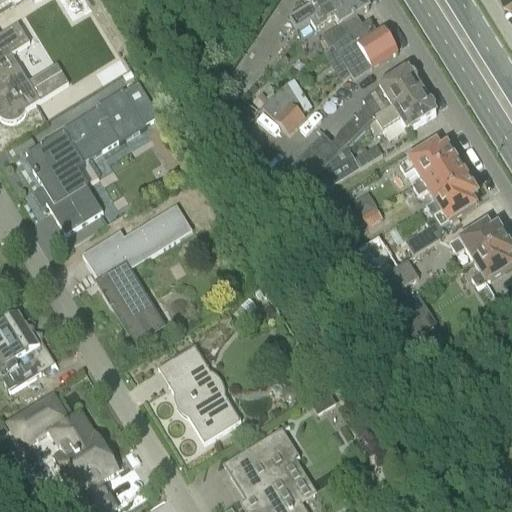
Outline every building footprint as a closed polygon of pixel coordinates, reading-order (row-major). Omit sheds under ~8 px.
[(304,0),(310,9),(288,23),(295,34),(308,25),(347,0),(304,0)] [(358,0),(347,0),(308,25),(314,34),(333,22),(339,32),(338,33),(320,44),(328,56),(332,52),(349,38),(350,38),(361,30),(356,21),(368,13),(358,0)] [(350,38),(349,38),(357,50),(376,38),(369,26),(368,26),(361,30),(350,38)] [(0,124),(1,125),(5,127),(9,127),(15,126),(19,125),(21,122),(23,119),(24,116),(67,89),(56,69),(27,87),(10,59),(29,48),(17,28),(0,38),(0,124)] [(357,50),(349,38),(332,52),(332,53),(348,79),(352,85),(361,80),(396,58),(381,35),(376,38),(357,50)] [(341,87),(348,79),(332,53),(323,59),(341,87)] [(339,137),(332,150),(341,160),(346,155),(350,150),(375,127),(421,98),(414,87),(415,84),(413,80),(409,79),(407,75),(390,86),(378,93),(361,107),(364,111),(359,115),(360,117),(339,137)] [(277,97),(305,125),(313,115),(293,84),(286,88),(277,97)] [(137,88),(123,96),(122,95),(95,111),(96,113),(61,135),(62,136),(25,159),(27,163),(25,165),(45,197),(40,200),(64,240),(102,217),(85,191),(87,190),(77,173),(84,169),(83,168),(117,147),(118,148),(145,132),(144,130),(158,122),(137,88)] [(252,90),(243,100),(247,104),(256,94),(252,90)] [(277,97),(260,113),(288,141),(305,125),(277,97)] [(427,107),(421,98),(375,127),(382,137),(399,127),(406,137),(434,119),(432,116),(433,113),(430,108),(427,107)] [(261,100),(253,108),(258,114),(266,105),(261,100)] [(322,141),(287,176),(318,200),(331,192),(322,178),(341,160),(332,150),(322,141)] [(413,176),(420,186),(455,165),(454,163),(453,156),(447,153),(446,151),(439,154),(435,147),(398,171),(405,181),(413,176)] [(341,160),(322,178),(331,192),(359,174),(381,160),(377,153),(354,167),(346,155),(341,160)] [(426,196),(433,207),(468,186),(466,183),(467,177),(461,175),(455,165),(420,186),(420,187),(412,192),(418,202),(426,196)] [(427,234),(404,248),(413,262),(422,257),(439,246),(442,237),(439,234),(475,211),(471,204),(477,200),(475,197),(475,191),(470,188),(468,186),(433,207),(421,215),(428,227),(424,229),(427,234)] [(361,203),(370,217),(373,215),(375,214),(378,213),(368,198),(361,203)] [(361,203),(353,207),(362,222),(370,217),(361,203)] [(109,295),(101,299),(109,313),(112,311),(127,335),(130,333),(141,351),(142,350),(138,345),(158,333),(142,308),(138,310),(131,299),(141,293),(130,274),(191,237),(175,211),(123,243),(119,237),(81,261),(97,286),(101,283),(109,295)] [(362,223),(368,233),(382,225),(375,214),(373,215),(362,222),(362,223)] [(465,256),(472,267),(506,245),(496,231),(490,235),(486,228),(449,251),(456,261),(465,256)] [(506,245),(472,267),(479,279),(470,284),(476,294),(511,270),(511,268),(509,263),(511,261),(511,250),(507,248),(506,245)] [(385,280),(375,286),(394,316),(406,309),(408,308),(399,294),(417,283),(406,266),(385,280)] [(394,316),(411,345),(424,337),(406,309),(394,316)] [(0,382),(1,383),(9,397),(14,394),(37,380),(54,370),(40,346),(41,339),(40,339),(40,342),(32,340),(33,337),(33,334),(27,332),(18,318),(0,328),(0,382)] [(446,350),(437,365),(449,373),(459,358),(446,350)] [(174,363),(157,374),(158,375),(170,394),(173,399),(173,401),(173,404),(173,407),(174,409),(175,412),(177,415),(179,417),(181,419),(184,422),(187,424),(203,449),(220,439),(240,427),(226,405),(220,408),(201,377),(207,374),(193,351),(174,363)] [(281,396),(281,400),(283,404),(286,405),(290,406),(294,404),(296,401),(296,396),(294,393),(292,391),(287,391),(284,392),(281,396)] [(310,409),(317,421),(335,410),(328,398),(310,409)] [(35,410),(6,428),(22,454),(48,438),(61,459),(52,464),(73,498),(62,505),(65,511),(115,511),(116,511),(101,487),(117,477),(94,439),(93,439),(84,425),(79,417),(78,418),(80,420),(69,427),(67,424),(52,400),(35,410)] [(229,480),(245,506),(254,501),(259,510),(255,511),(302,511),(299,507),(291,511),(283,511),(270,490),(284,482),(279,475),(298,463),(281,434),(242,458),(249,468),(229,480)]
